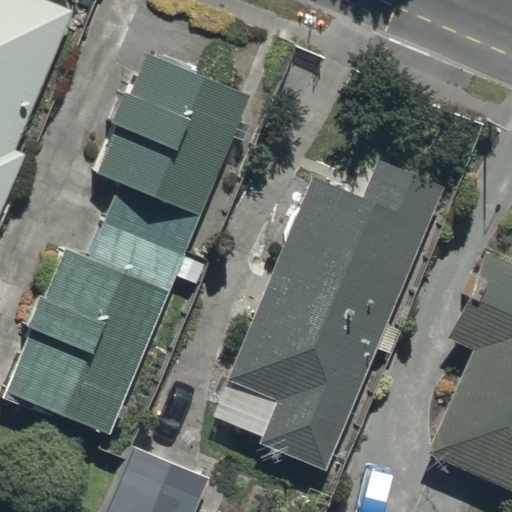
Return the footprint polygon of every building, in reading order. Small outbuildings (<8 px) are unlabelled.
[(61,14),(27,0),(0,0),(0,198),(17,158),(4,153),(61,14)] [(83,181),(103,189),(107,191),(79,262),(56,253),(35,304),(29,301),(14,337),(20,339),(0,388),(0,402),(101,443),(166,279),(190,289),(199,266),(175,257),(237,101),(132,59),(83,181)] [(304,183),(217,385),(221,387),(206,422),(254,443),(251,448),(315,476),(369,350),(382,355),(391,334),(374,327),(431,194),(367,166),(351,204),(304,183)] [(511,498),(511,272),(476,257),(437,347),(461,357),(418,459),(511,498)] [(187,511),(201,477),(124,447),(98,511),(187,511)]
